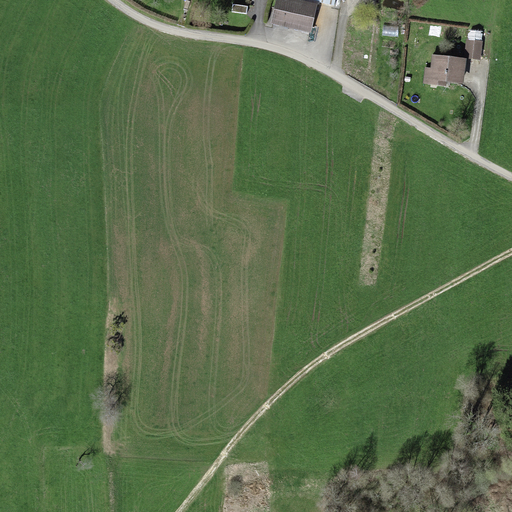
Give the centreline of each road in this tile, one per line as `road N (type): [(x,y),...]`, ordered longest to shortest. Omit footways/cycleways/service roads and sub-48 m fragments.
road 1 (unclassified): [(511,176),(290,53),(158,25),(113,0)]
road 2 (track): [(511,251),(315,361),(263,409),(178,511)]
